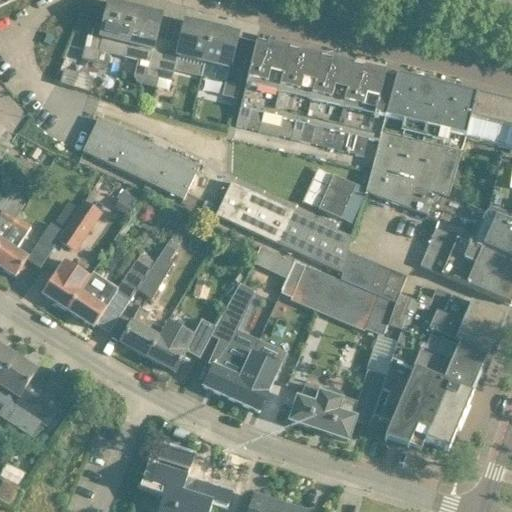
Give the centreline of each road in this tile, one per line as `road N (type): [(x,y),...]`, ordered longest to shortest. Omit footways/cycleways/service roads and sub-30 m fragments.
road 1 (residential): [(468,511),(257,450),(145,396)]
road 2 (residential): [(511,81),(306,27)]
road 3 (residential): [(145,396),(0,306)]
road 4 (residential): [(99,511),(145,396)]
